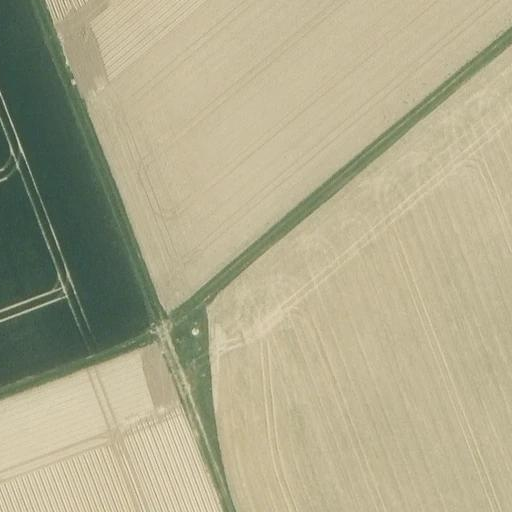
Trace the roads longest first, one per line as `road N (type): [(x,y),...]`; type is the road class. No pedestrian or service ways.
road 1 (track): [(511,38),(161,332),(0,393)]
road 2 (track): [(40,0),(230,511)]
